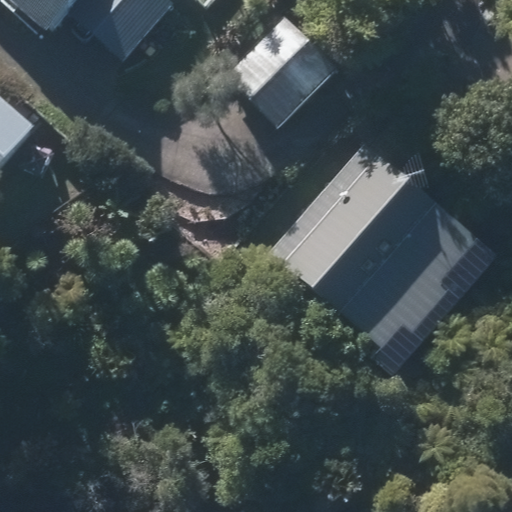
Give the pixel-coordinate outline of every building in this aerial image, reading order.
[(3,0),(45,36),(76,0),(3,0)] [(176,7),(168,0),(114,0),(87,32),(126,66),(176,7)] [(326,89),(276,36),(237,73),(286,126),(326,89)] [(37,128),(0,96),(0,164),(3,167),(37,128)] [(485,239),(366,143),(276,253),(393,348),(405,333),(418,344),(462,289),(451,280),(485,239)]
